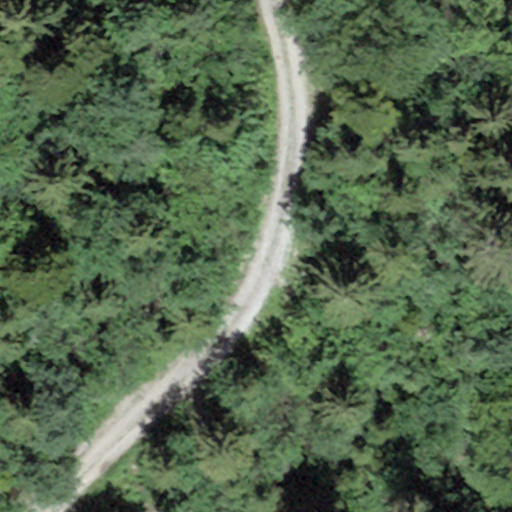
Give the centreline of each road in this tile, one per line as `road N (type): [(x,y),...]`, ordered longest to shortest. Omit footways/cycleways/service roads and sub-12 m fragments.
road 1 (track): [(271,0),(292,84),(278,233),(233,326),(136,418)]
road 2 (track): [(44,511),(136,418)]
